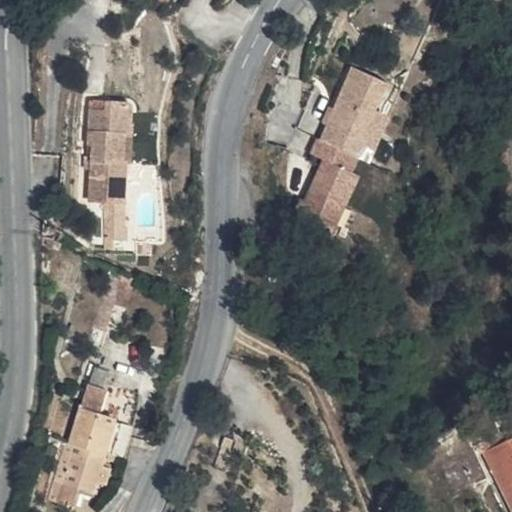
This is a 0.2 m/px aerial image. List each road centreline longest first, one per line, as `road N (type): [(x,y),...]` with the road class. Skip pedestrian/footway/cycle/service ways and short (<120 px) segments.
road 1 (secondary): [(281,0),(230,101),(217,323),(146,511)]
road 2 (secondary): [(0,478),(15,410),(19,318),(6,0)]
